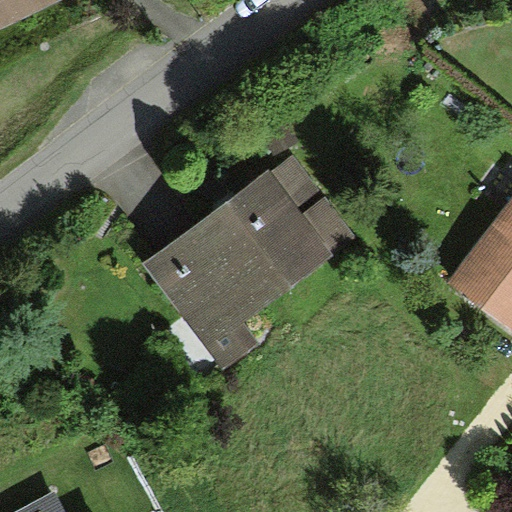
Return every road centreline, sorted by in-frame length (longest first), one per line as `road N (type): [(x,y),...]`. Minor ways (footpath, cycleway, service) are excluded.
road 1 (residential): [(282,0),(0,219)]
road 2 (track): [(421,511),(511,393)]
